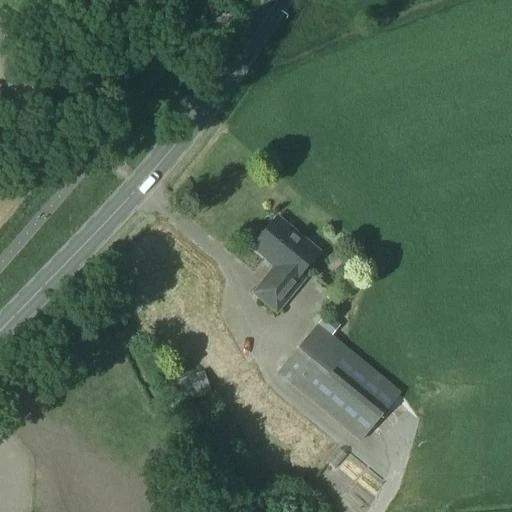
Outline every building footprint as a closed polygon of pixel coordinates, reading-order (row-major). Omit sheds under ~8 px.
[(1,20),(8,86),(30,84),(23,17),(1,20)] [(0,135),(16,129),(6,102),(0,104),(0,135)] [(253,295),(276,314),(299,287),(295,283),(319,254),(276,220),(252,250),(276,270),(267,282),(266,281),(253,295)] [(278,376),(360,443),(400,395),(318,328),(278,376)] [(210,395),(201,374),(176,383),(183,405),(210,395)]
